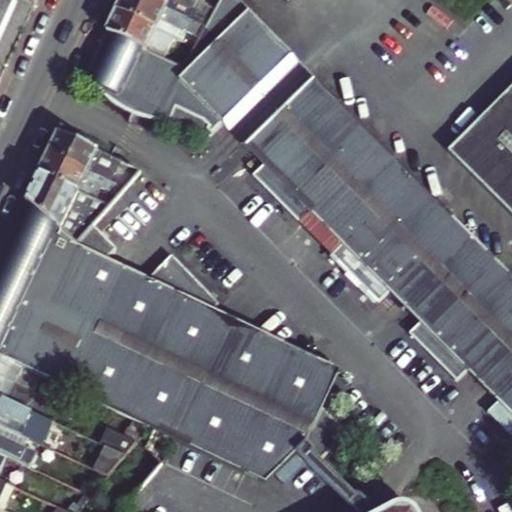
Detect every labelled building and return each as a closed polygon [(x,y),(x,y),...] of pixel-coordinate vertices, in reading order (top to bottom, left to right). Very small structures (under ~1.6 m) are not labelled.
[(0,0),(0,79),(34,6),(21,0),(0,0)] [(224,126),(229,131),(299,62),(237,0),(221,0),(215,12),(206,28),(200,40),(194,49),(184,69),(169,62),(108,33),(90,71),(97,74),(101,76),(96,87),(98,90),(100,93),(103,97),(108,102),(113,106),(117,109),(120,111),(124,113),(129,116),(134,118),(137,120),(142,121),(146,123),(151,124),(156,124),(162,125),(167,125),(172,125),(173,123),(178,111),(205,124),(211,130),(209,132),(214,137),(224,126)] [(206,28),(189,20),(145,0),(123,0),(118,11),(179,41),(183,32),(200,40),(206,28)] [(207,7),(198,0),(145,0),(189,20),(192,13),(202,17),(207,7)] [(108,33),(169,62),(179,41),(118,11),(108,33)] [(511,277),(437,202),(313,76),(243,145),(250,152),(255,147),(270,162),(265,167),(254,177),(258,181),(261,179),(299,218),(297,220),(301,224),(311,215),(317,209),(348,240),(342,245),(332,256),(336,261),(339,258),(377,297),(375,299),(380,304),(390,294),(395,289),(426,320),(421,325),(410,335),(414,340),(417,338),(455,376),(453,378),(457,383),(468,373),(473,368),(504,399),(499,404),(490,412),(506,428),(503,430),(511,438),(511,277)] [(511,89),(449,152),(511,214),(511,89)] [(209,132),(211,130),(205,124),(178,111),(173,123),(204,137),(209,132)] [(112,183),(121,163),(60,134),(50,155),(112,183)] [(265,167),(270,162),(255,147),(250,152),(265,167)] [(122,195),(127,190),(112,183),(50,155),(41,175),(93,199),(99,187),(109,191),(121,197),(122,195)] [(93,227),(101,219),(111,208),(93,199),(41,175),(28,200),(34,205),(62,231),(77,245),(93,227)] [(297,220),(299,218),(261,179),(258,181),(297,220)] [(0,260),(0,277),(34,205),(28,200),(0,260)] [(351,505),(357,499),(320,462),(349,433),(325,408),(338,383),(310,355),(286,344),(274,357),(252,335),(240,346),(210,316),(215,311),(221,305),(172,256),(149,280),(133,296),(102,265),(107,261),(117,251),(93,227),(77,245),(62,231),(34,205),(0,277),(0,357),(35,374),(140,424),(162,434),(268,484),(298,453),(351,505)] [(342,245),(348,240),(317,209),(311,215),(342,245)] [(375,299),(377,297),(339,258),(336,261),(375,299)] [(133,296),(149,280),(107,261),(102,265),(133,296)] [(421,325),(426,320),(395,289),(390,294),(421,325)] [(274,357),(286,344),(215,311),(210,316),(240,346),(252,335),(274,357)] [(453,378),(455,376),(417,338),(414,340),(453,378)] [(338,383),(344,371),(310,355),(338,383)] [(0,377),(27,391),(35,374),(0,357),(0,377)] [(499,404),(504,399),(473,368),(468,373),(499,404)] [(50,402),(27,391),(0,377),(0,398),(6,402),(10,394),(46,410),(50,402)] [(42,418),(46,410),(10,394),(6,402),(42,418)] [(48,422),(42,418),(6,402),(0,398),(0,414),(33,430),(42,435),(48,422)] [(503,430),(506,428),(490,412),(488,414),(503,430)] [(0,426),(28,440),(33,430),(0,414),(0,426)] [(138,444),(148,432),(140,424),(127,438),(138,444)] [(0,437),(24,449),(28,440),(0,426),(0,437)] [(126,458),(138,444),(127,438),(105,428),(101,438),(109,442),(106,448),(126,458)] [(24,449),(0,437),(0,454),(1,455),(30,469),(37,455),(24,449)] [(96,471),(110,478),(126,458),(106,448),(96,471)] [(143,470),(151,478),(162,465),(154,457),(143,470)] [(0,481),(8,485),(12,487),(17,477),(1,469),(0,470),(0,481)] [(0,501),(0,508),(5,511),(15,489),(12,487),(8,485),(0,501)] [(357,511),(377,511),(363,498),(357,499),(351,505),(357,511)]
